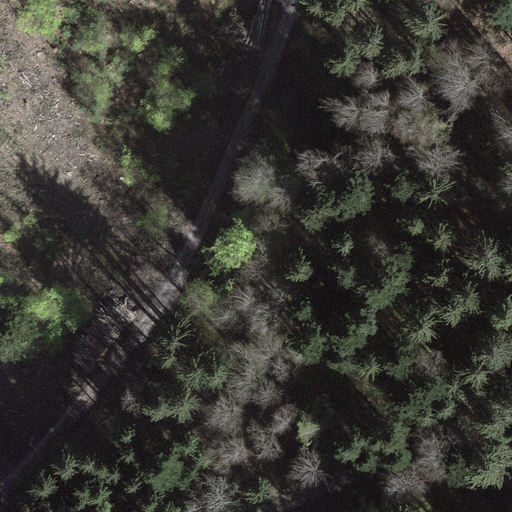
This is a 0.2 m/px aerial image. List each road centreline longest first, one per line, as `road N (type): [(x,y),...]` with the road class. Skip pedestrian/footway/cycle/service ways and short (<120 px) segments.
road 1 (track): [(292,0),(286,30),(124,352),(0,495)]
road 2 (track): [(247,511),(371,469),(457,465),(511,487)]
